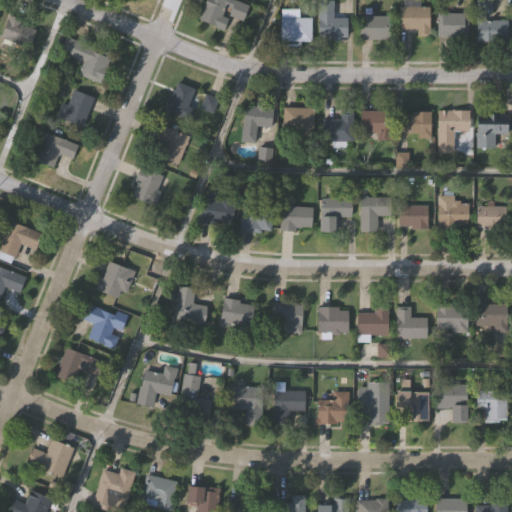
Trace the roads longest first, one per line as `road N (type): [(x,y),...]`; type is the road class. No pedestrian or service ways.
road 1 (residential): [(511,268),(242,265),(149,244),(0,182)]
road 2 (residential): [(511,461),(240,458),(148,444),(0,389)]
road 3 (residential): [(511,76),(246,72),(62,0)]
road 4 (residential): [(0,421),(171,0)]
